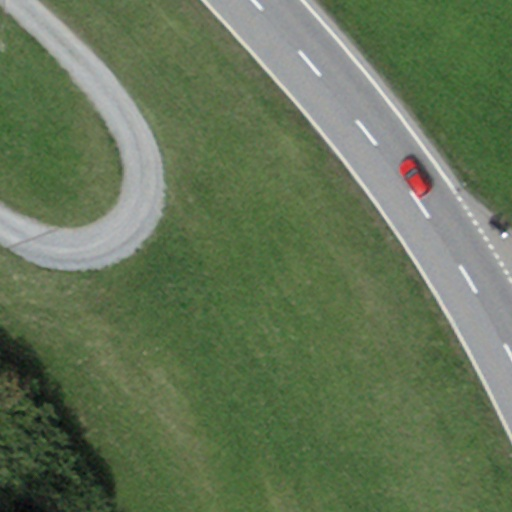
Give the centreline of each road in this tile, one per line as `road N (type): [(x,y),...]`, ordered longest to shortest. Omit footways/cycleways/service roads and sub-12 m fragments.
road 1 (primary): [(511,361),(407,186),(250,0)]
road 2 (track): [(0,224),(21,240),(98,244),(136,220),(145,181),(119,105),(17,0)]
